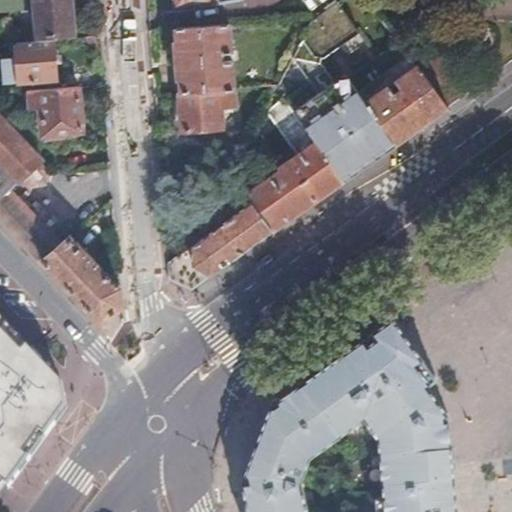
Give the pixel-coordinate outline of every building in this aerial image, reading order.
[(31,0),(0,0),(0,10),(32,8),(31,0)] [(67,0),(31,0),(32,8),(34,35),(69,33),(67,0)] [(400,41),(370,0),(334,0),(310,19),(276,86),(284,97),(313,135),(364,99),(359,90),(350,77),(400,41)] [(231,50),(230,24),(230,22),(177,26),(179,40),(175,41),(177,76),(181,76),(182,90),(220,87),(234,86),(232,58),(223,59),(222,50),(231,50)] [(0,62),(2,84),(56,79),(54,39),(29,41),(20,41),(18,39),(12,45),(13,57),(0,57),(0,62)] [(448,106),(468,92),(438,51),(418,65),(448,106)] [(424,123),(448,106),(418,65),(397,80),(400,84),(392,90),(389,86),(382,90),(374,80),(359,90),(364,99),(396,144),(411,133),(424,123)] [(182,90),(178,90),(182,129),(222,126),(220,105),(236,103),(234,86),(220,87),(182,90)] [(273,93),(278,102),(284,97),(276,86),(273,93)] [(81,87),(25,91),(28,110),(41,108),(43,135),(83,132),(81,87)] [(282,171),(251,190),(252,201),(274,230),(329,191),(344,180),(313,135),(284,97),(278,102),(267,111),(298,153),(279,167),(282,171)] [(313,135),(344,180),(373,159),(396,144),(364,99),(313,135)] [(37,155),(0,118),(0,168),(13,182),(38,158),(37,155)] [(256,127),(247,145),(260,163),(274,154),(256,127)] [(231,150),(231,149),(217,150),(220,188),(226,187),(251,185),(246,148),(231,150)] [(41,262),(59,245),(7,193),(16,185),(13,182),(0,168),(0,218),(17,236),(41,262)] [(274,230),(252,201),(168,262),(169,277),(192,288),(261,239),(274,230)] [(101,270),(69,236),(59,245),(41,262),(103,324),(123,307),(121,284),(104,268),(101,270)] [(65,380),(0,313),(0,506),(49,439),(70,406),(65,380)] [(242,482),(249,511),(457,511),(457,502),(448,413),(427,384),(436,377),(429,366),(393,316),(272,404),(242,482)]
